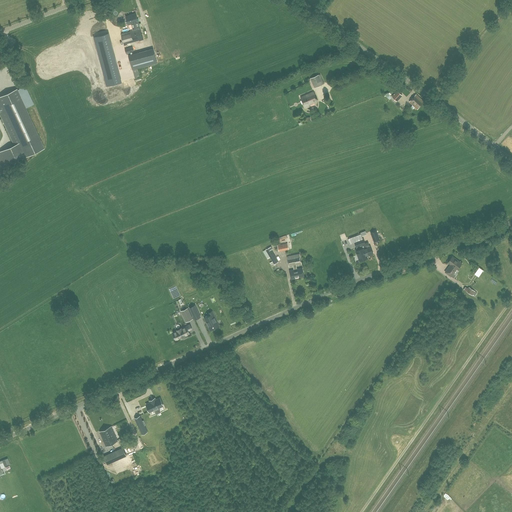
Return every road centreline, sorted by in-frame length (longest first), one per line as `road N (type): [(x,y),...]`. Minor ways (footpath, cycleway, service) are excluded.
road 1 (unclassified): [(0,441),(317,297),(511,222)]
road 2 (unclassified): [(511,160),(299,0)]
road 3 (track): [(511,298),(363,511)]
